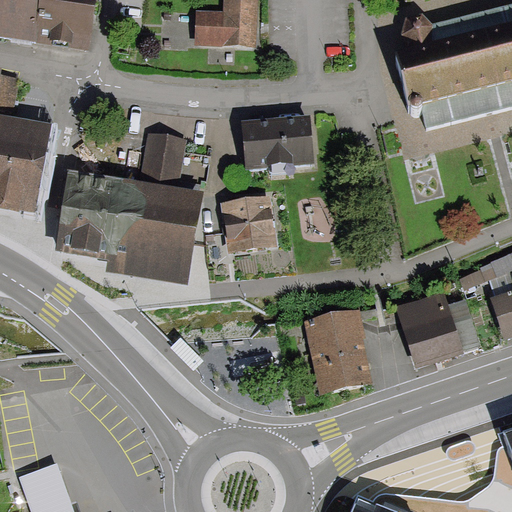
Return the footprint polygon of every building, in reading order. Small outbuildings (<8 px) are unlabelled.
[(0,0),(0,33),(34,39),(39,0),(0,0)] [(34,43),(90,51),(97,0),(39,0),(34,39),(34,43)] [(195,10),(194,45),(259,47),(260,0),(253,0),(222,0),(223,11),(195,10)] [(408,54),(396,57),(410,112),(422,107),(427,130),(511,110),(511,8),(434,29),(425,17),(408,22),(403,38),(408,54)] [(311,117),(244,123),(248,167),(315,162),(311,117)] [(0,205),(34,209),(44,134),(0,128),(0,205)] [(109,269),(188,282),(203,191),(178,187),(185,142),(148,136),(141,181),(72,169),(58,251),(110,259),(109,269)] [(270,196),(220,204),(229,256),(279,247),(270,196)] [(505,341),(511,338),(511,273),(511,274),(511,275),(511,289),(489,299),(505,341)] [(416,368),(481,345),(465,300),(451,304),(446,289),(395,308),(416,368)] [(318,391),(369,382),(357,311),(306,319),(318,391)] [(181,337),(171,347),(194,371),(205,361),(181,337)] [(511,428),(500,433),(504,447),(503,448),(499,450),(497,455),(496,473),(494,480),(498,481),(511,486),(511,428)] [(466,442),(450,448),(448,450),(447,452),(447,456),(449,459),(452,461),(456,460),(470,456),(474,453),(475,450),(476,446),(472,443),(470,441),(466,442)] [(73,511),(57,467),(17,481),(28,511),(73,511)] [(490,486),(468,502),(467,507),(489,510),(493,511),(511,511),(511,486),(498,481),(494,480),(490,486)] [(373,503),(358,498),(352,511),(493,511),(489,510),(467,507),(468,502),(389,494),(382,494),(377,497),(373,503)]
